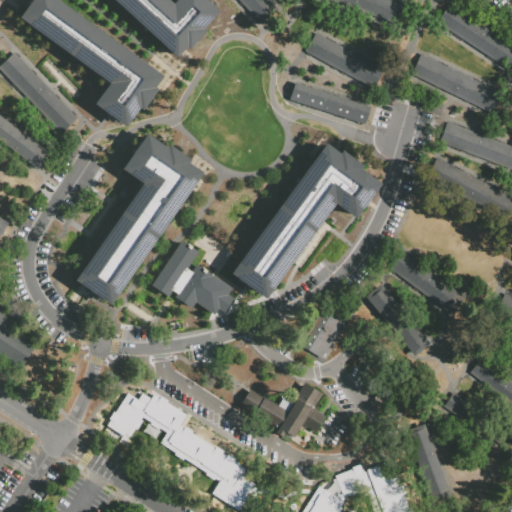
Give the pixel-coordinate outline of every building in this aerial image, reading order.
[(23,22),(33,7),(37,0),(49,0),(158,78),(154,83),(129,123),(111,110),(96,100),(109,83),(23,22)] [(113,0),(176,57),(181,51),(215,14),(199,0),(180,0),(174,7),(166,0),(113,0)] [(272,0),(282,10),(263,28),(236,0),(272,0)] [(332,0),(400,0),(403,1),(396,22),(332,0)] [(454,11),(511,49),(511,70),(444,26),(454,11)] [(315,32),(386,68),(375,90),(304,54),(315,32)] [(0,65),(14,52),(76,117),(57,134),(0,73),(0,65)] [(421,54),(503,94),(495,112),(412,72),(421,54)] [(294,82),(369,106),(363,124),(288,99),(294,82)] [(0,115),(49,154),(37,169),(0,140),(0,115)] [(447,122),(511,147),(511,167),(511,170),(440,142),(447,122)] [(149,137),(193,166),(202,172),(113,302),(96,291),(77,278),(140,186),(122,173),(137,153),(149,137)] [(227,266),(320,139),(334,150),(376,181),(363,199),(351,218),(332,203),(269,296),(249,281),(227,266)] [(438,153),(511,192),(511,197),(499,220),(423,178),(438,153)] [(151,286),(170,258),(180,243),(196,252),(192,259),(188,264),(192,266),(231,291),(227,297),(234,301),(225,314),(219,311),(214,318),(194,305),(191,311),(174,301),(167,298),(151,286)] [(403,252),(466,296),(453,315),(390,271),(403,252)] [(429,344),(383,288),(370,299),(416,355),(429,344)] [(505,294),(511,297),(511,316),(498,310),(505,294)] [(322,307),(348,323),(325,359),(300,343),(322,307)] [(2,325),(36,347),(21,370),(0,357),(0,314),(6,318),(2,325)] [(511,403),(470,373),(479,361),(511,385),(511,403)] [(303,384),(322,395),(313,409),(325,416),(315,435),(300,426),(293,438),(240,407),(250,390),(286,412),(303,384)] [(128,435),(133,428),(135,429),(140,420),(139,418),(140,416),(149,421),(148,424),(157,429),(158,427),(165,432),(158,442),(173,452),(173,453),(181,459),(182,458),(202,471),(201,472),(212,479),(213,478),(217,480),(209,494),(236,509),(246,495),(247,493),(253,484),(246,479),(249,475),(242,471),(244,468),(237,464),(238,463),(232,460),(233,458),(226,453),(225,455),(221,452),(221,450),(214,446),(213,447),(189,432),(190,430),(183,426),(182,427),(178,424),(184,414),(165,401),(166,400),(159,395),(158,396),(153,393),(149,398),(140,392),(136,399),(126,393),(113,412),(112,411),(107,418),(108,419),(105,425),(122,435),(124,432),(128,435)] [(452,394),(506,427),(497,442),(443,409),(452,394)] [(424,424),(450,495),(432,502),(405,431),(424,424)] [(300,511),(317,486),(323,489),(330,483),(329,481),(330,479),(333,477),(332,474),(349,468),(348,466),(358,462),(359,464),(361,463),(363,467),(387,457),(398,485),(401,483),(405,493),(402,495),(407,506),(408,506),(411,511),(372,511),(365,489),(343,497),(341,500),(342,501),(339,506),(340,507),(336,511),(300,511)]
